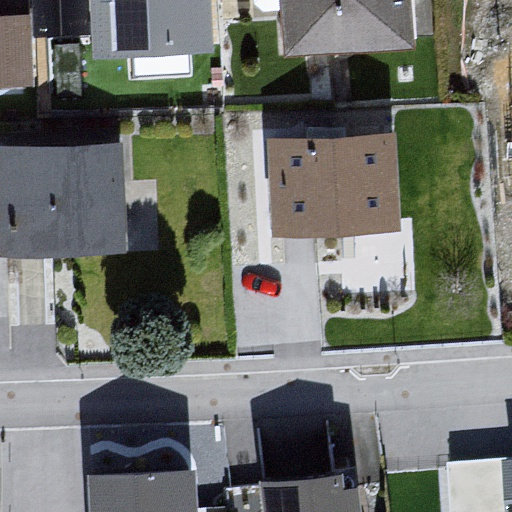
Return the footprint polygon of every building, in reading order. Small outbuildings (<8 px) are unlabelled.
[(209,0),(80,0),(84,51),(212,44),(209,0)] [(410,0),(279,0),(283,53),(413,44),(410,0)] [(0,73),(32,73),(30,3),(0,3),(0,73)] [(384,133),(253,136),(257,233),(388,228),(384,133)] [(107,145),(0,147),(0,257),(114,255),(107,145)] [(511,511),(511,458),(450,463),(454,511),(511,511)] [(349,511),(345,470),(242,483),(245,511),(349,511)] [(195,511),(193,472),(90,477),(91,511),(195,511)]
